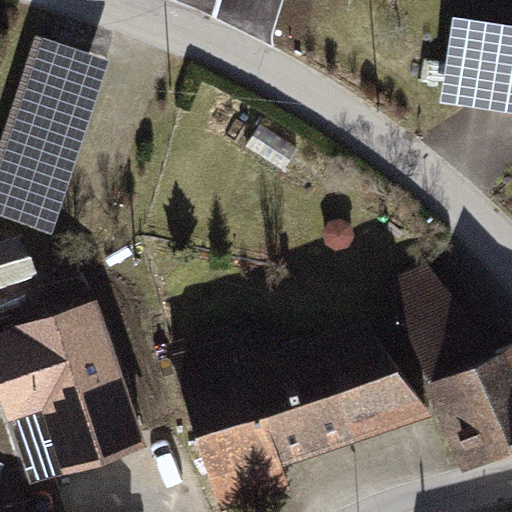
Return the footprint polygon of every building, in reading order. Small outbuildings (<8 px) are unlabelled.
[(511,0),(464,0),(452,93),(470,95),(469,103),(511,108),(511,0)] [(93,79),(36,61),(0,172),(0,206),(47,222),(93,79)] [(0,284),(39,271),(24,240),(0,248),(0,284)] [(430,268),(391,285),(411,314),(472,462),(511,445),(511,345),(499,351),(430,268)] [(97,304),(0,337),(0,363),(36,469),(64,459),(65,465),(126,444),(124,438),(141,432),(97,304)] [(176,352),(217,475),(359,434),(357,431),(428,407),(370,322),(250,361),(240,331),(176,352)]
